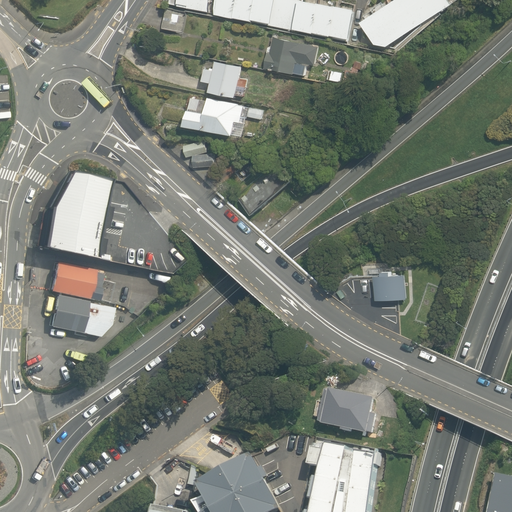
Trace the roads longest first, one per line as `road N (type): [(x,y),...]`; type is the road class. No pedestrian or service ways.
road 1 (motorway): [(17,433),(203,306),(511,35)]
road 2 (motorway): [(511,153),(347,213),(294,247),(104,400),(63,437),(39,473)]
road 3 (tertiary): [(511,427),(342,349),(191,219),(191,205)]
road 4 (tertiary): [(191,205),(208,201),(338,316),(511,399)]
road 5 (secondary): [(64,127),(21,207),(9,428)]
road 6 (motorway): [(423,511),(468,354),(511,246)]
road 7 (motorway): [(511,320),(462,457),(451,511)]
